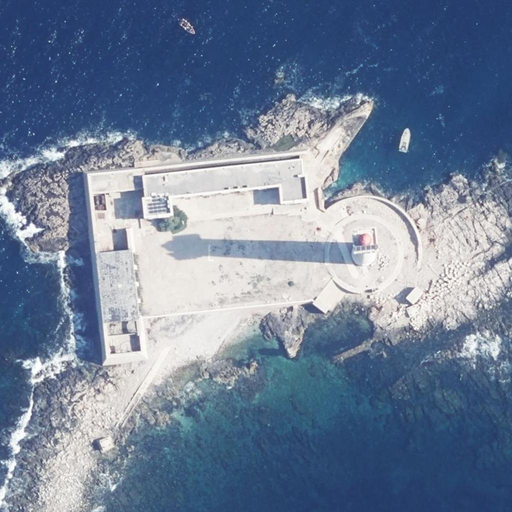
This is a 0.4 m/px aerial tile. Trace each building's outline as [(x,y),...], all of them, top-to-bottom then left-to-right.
[(302,160),(144,175),(146,197),(141,197),(143,217),(173,215),(171,196),(278,186),(280,204),(309,202),(306,174),(303,174),(302,160)] [(141,197),(146,197),(144,175),(143,168),(91,174),(94,202),(141,197)] [(356,243),(353,246),(352,252),(353,256),(355,260),(359,263),(363,264),(369,263),(371,262),(375,258),(376,254),(376,249),(374,244),(370,241),(365,240),(360,240),(356,243)] [(132,250),(97,253),(107,354),(142,351),(132,250)] [(423,292),(416,287),(406,299),(413,305),(423,292)] [(416,305),(406,308),(409,318),(419,315),(416,305)] [(109,437),(98,441),(103,451),(113,447),(109,437)]
